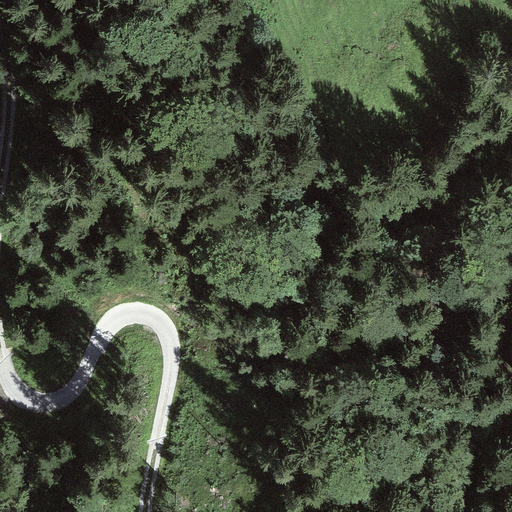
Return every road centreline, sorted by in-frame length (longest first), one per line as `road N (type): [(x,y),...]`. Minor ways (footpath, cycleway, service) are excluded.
road 1 (track): [(0,350),(22,396),(53,401),(78,383),(114,320),(143,313),(160,322),(172,360),(145,511)]
road 2 (track): [(1,0),(10,63),(0,199)]
